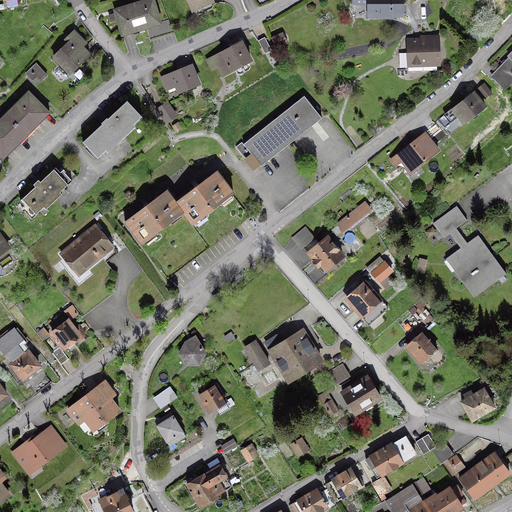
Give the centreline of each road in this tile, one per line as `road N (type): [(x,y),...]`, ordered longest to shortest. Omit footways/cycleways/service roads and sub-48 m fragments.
road 1 (residential): [(260,241),(422,110),(511,20)]
road 2 (residential): [(0,440),(204,284)]
road 3 (residential): [(164,511),(136,462),(135,411),(147,365),(204,284)]
road 4 (residential): [(260,241),(426,415)]
road 5 (residential): [(261,511),(426,415)]
road 6 (residential): [(129,71),(0,194)]
road 7 (residential): [(285,0),(129,71)]
